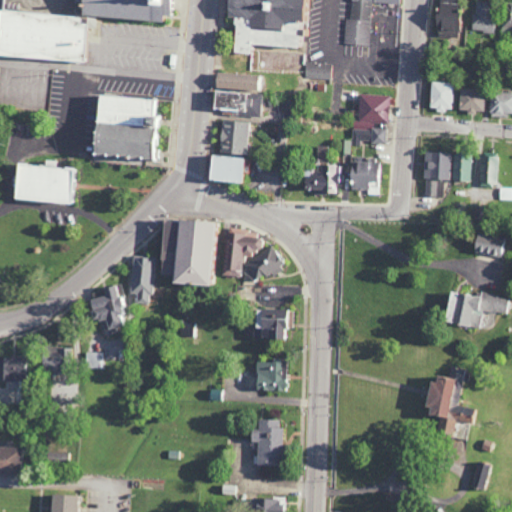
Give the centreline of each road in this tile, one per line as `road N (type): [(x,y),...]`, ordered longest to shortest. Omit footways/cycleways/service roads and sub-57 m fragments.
road 1 (residential): [(410,122),(405,188),(393,209),(262,212),(190,181)]
road 2 (residential): [(319,511),(328,212)]
road 3 (residential): [(0,324),(35,314),(77,287),(190,181)]
road 4 (residential): [(190,181),(205,0)]
road 5 (residential): [(410,122),(417,0)]
